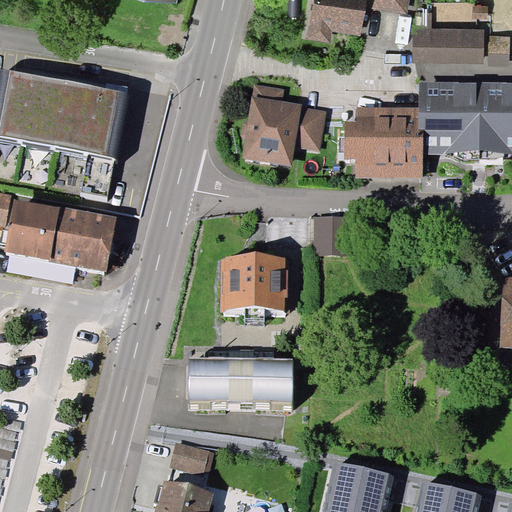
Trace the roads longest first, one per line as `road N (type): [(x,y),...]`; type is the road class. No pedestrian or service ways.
road 1 (residential): [(511,204),(175,193)]
road 2 (residential): [(205,71),(0,37)]
road 3 (primary): [(148,312),(95,511)]
road 4 (residential): [(148,312),(0,284)]
road 5 (primary): [(205,71),(175,193)]
road 6 (primary): [(175,193),(148,312)]
